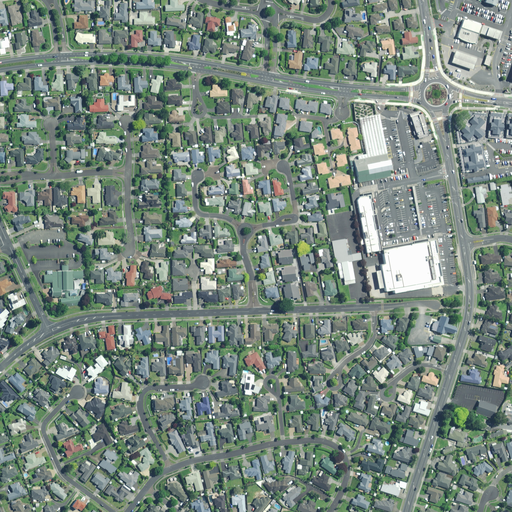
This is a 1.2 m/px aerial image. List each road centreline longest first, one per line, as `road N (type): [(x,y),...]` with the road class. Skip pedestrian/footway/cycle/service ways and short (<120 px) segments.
road 1 (residential): [(78,391),(44,430),(63,474),(113,511)]
road 2 (residential): [(48,330),(82,318),(195,313)]
road 3 (secondary): [(451,371),(406,511)]
road 4 (residential): [(203,382),(142,393),(143,415),(171,469)]
road 5 (secondary): [(62,56),(197,62)]
road 6 (secondary): [(195,68),(62,62)]
road 7 (secondary): [(464,244),(469,307),(451,371)]
road 8 (residential): [(332,509),(346,480),(341,452),(323,440),(283,442)]
road 9 (residential): [(253,311),(374,307)]
